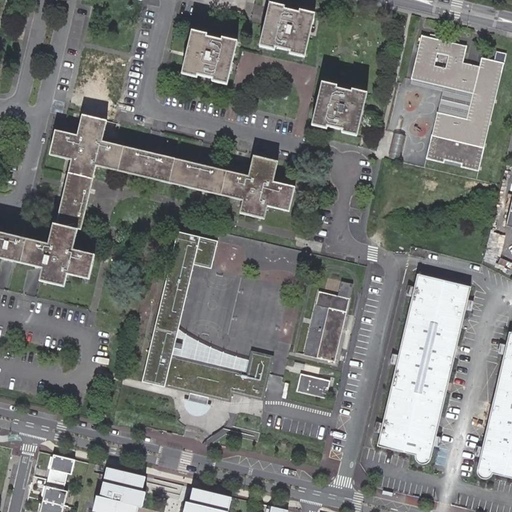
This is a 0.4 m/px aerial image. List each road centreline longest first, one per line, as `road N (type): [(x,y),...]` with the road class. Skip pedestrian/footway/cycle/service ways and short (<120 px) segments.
road 1 (residential): [(340,497),(393,277),(393,261),(348,247),(340,228),(348,183)]
road 2 (residential): [(342,162),(149,107),(168,0)]
road 3 (residential): [(34,425),(314,491)]
